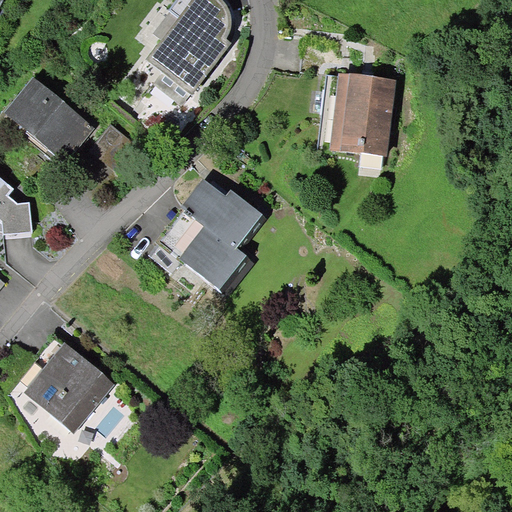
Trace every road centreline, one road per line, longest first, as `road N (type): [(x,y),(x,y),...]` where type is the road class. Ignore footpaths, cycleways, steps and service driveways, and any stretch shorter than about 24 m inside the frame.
road 1 (residential): [(254,0),(257,52),(245,85),(39,293)]
road 2 (track): [(239,463),(404,340),(511,222)]
